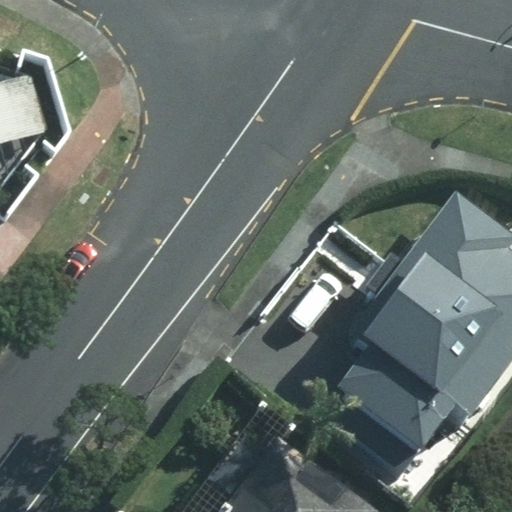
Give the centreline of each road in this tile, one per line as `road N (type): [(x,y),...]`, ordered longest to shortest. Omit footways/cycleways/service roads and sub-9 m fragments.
road 1 (tertiary): [(336,0),(0,459)]
road 2 (residential): [(343,0),(511,47)]
